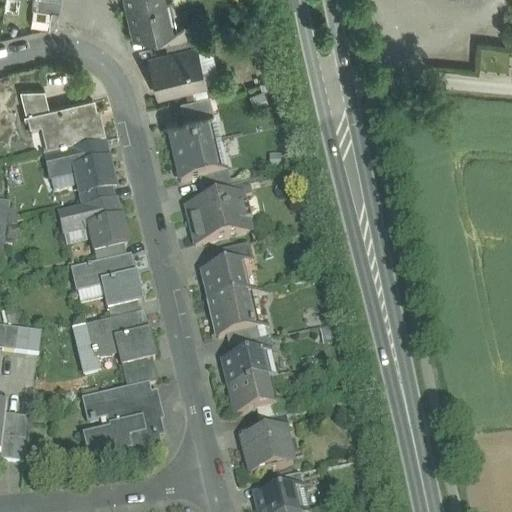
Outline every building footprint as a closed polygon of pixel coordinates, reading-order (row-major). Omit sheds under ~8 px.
[(60,0),(57,0),(36,0),(35,9),(59,12),(60,0)] [(163,0),(157,0),(128,7),(135,38),(151,34),(171,30),(170,28),(163,0)] [(182,25),(170,28),(171,30),(151,34),(154,47),(166,44),(165,43),(186,38),(185,37),(182,25)] [(204,33),(185,37),(186,38),(165,43),(166,44),(168,55),(196,48),(196,50),(208,47),(204,33)] [(168,55),(151,59),(159,94),(204,83),(196,50),(196,48),(168,55)] [(44,90),(20,91),(26,116),(49,110),(44,90)] [(208,95),(180,101),(184,119),(201,115),(201,116),(213,114),(208,95)] [(49,110),(26,116),(31,136),(40,134),(46,159),(103,145),(92,100),(49,110)] [(184,119),(166,123),(173,154),(208,146),(201,116),(201,115),(184,119)] [(46,159),(45,159),(50,181),(75,175),(81,198),(110,191),(114,190),(103,145),(46,159)] [(208,146),(173,154),(180,185),(198,181),(215,177),(215,176),(208,146)] [(227,173),(215,176),(215,177),(198,181),(202,196),(219,193),(231,190),(227,173)] [(248,185),(231,190),(219,193),(222,204),(241,199),(242,201),(251,198),(248,185)] [(110,191),(81,198),(83,210),(112,203),(110,191)] [(222,204),(187,212),(195,247),(249,235),(242,201),(241,199),(222,204)] [(83,210),(59,216),(64,238),(89,232),(94,255),(123,248),(127,247),(116,202),(83,210)] [(9,205),(0,204),(0,216),(8,217),(9,205)] [(248,247),(217,255),(221,270),(237,267),(237,268),(253,264),(248,247)] [(123,248),(94,255),(97,267),(126,260),(123,248)] [(97,267),(72,273),(77,294),(102,289),(108,312),(137,305),(141,304),(130,259),(97,267)] [(221,270),(202,275),(209,306),(244,298),(237,268),(237,267),(221,270)] [(244,298),(209,306),(217,341),(226,339),(253,333),(244,298)] [(137,305),(108,312),(110,324),(140,317),(137,305)] [(110,324),(86,330),(94,363),(114,358),(110,346),(115,344),(121,369),(150,362),(154,361),(144,316),(110,324)] [(17,331),(5,330),(3,352),(14,354),(17,331)] [(29,333),(17,331),(14,354),(26,355),(29,333)] [(253,333),(226,339),(228,351),(240,348),(259,344),(256,332),(253,333)] [(41,335),(29,333),(26,355),(38,357),(41,335)] [(259,344),(240,348),(243,360),(258,356),(259,358),(270,355),(267,342),(259,344)] [(243,360),(223,365),(229,392),(265,383),(276,381),(270,355),(259,358),(258,356),(243,360)] [(150,362),(121,369),(127,392),(146,388),(156,385),(150,362)] [(265,383),(229,392),(236,419),(256,414),(271,411),(271,409),(265,383)] [(127,392),(123,393),(126,404),(149,399),(146,388),(127,392)] [(149,399),(126,404),(123,393),(83,403),(88,424),(108,419),(111,435),(84,441),(89,462),(126,453),(128,459),(159,452),(156,439),(161,438),(156,417),(159,417),(155,397),(149,399)] [(282,406),(271,409),(271,411),(256,414),(259,426),(286,420),(282,406)] [(17,419),(5,418),(2,440),(14,441),(17,419)] [(29,420),(17,419),(14,441),(26,443),(27,432),(29,420)] [(286,420),(259,426),(261,437),(284,432),(284,433),(289,432),(286,420)] [(45,434),(27,432),(26,443),(23,464),(41,466),(45,434)] [(261,437),(260,438),(261,442),(242,446),(250,477),(292,467),(284,433),(284,432),(261,437)] [(14,441),(2,440),(0,457),(0,459),(0,462),(12,463),(14,441)] [(26,443),(14,441),(12,463),(23,465),(23,464),(26,443)] [(300,478),(270,485),(273,496),(291,492),(291,494),(303,491),(300,478)] [(273,496),(255,501),(258,511),(308,511),(303,491),(291,494),(291,492),(273,496)]
